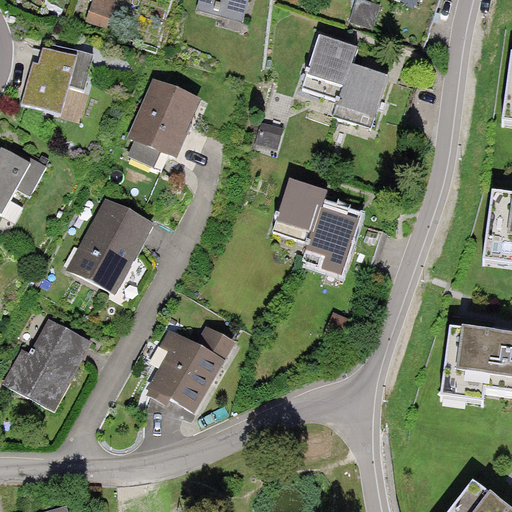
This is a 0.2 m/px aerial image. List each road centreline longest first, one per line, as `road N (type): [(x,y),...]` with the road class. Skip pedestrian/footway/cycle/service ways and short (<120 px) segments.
road 1 (residential): [(363,391),(429,202),(470,0)]
road 2 (residential): [(215,173),(175,273),(68,461)]
road 3 (residential): [(363,391),(265,413),(177,458),(68,461)]
road 4 (track): [(327,511),(325,469),(283,472),(255,485),(247,511)]
road 5 (residential): [(373,511),(356,453),(363,391)]
